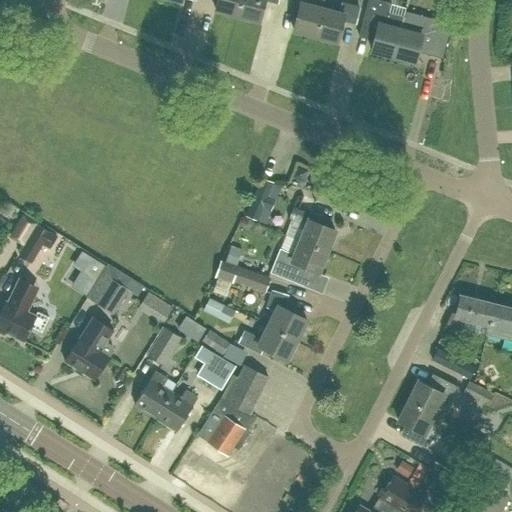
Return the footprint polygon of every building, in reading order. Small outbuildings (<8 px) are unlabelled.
[(217,0),(215,10),(237,15),(240,0),(217,0)] [(240,0),(237,15),(258,21),(263,0),(267,0),(277,2),(277,0),(240,0)] [(315,36),(322,8),(306,4),(306,0),(295,0),(294,6),(299,8),(293,30),(315,36)] [(376,0),(367,0),(359,36),(374,40),(371,51),(393,56),(400,29),(403,17),(387,13),(390,4),(376,0)] [(322,8),(315,36),(336,42),(342,20),(354,23),(358,8),(342,4),(338,13),(322,8)] [(405,8),(390,4),(387,13),(403,17),(405,8)] [(400,29),(393,56),(414,62),(418,49),(442,55),(450,24),(420,16),(416,33),(400,29)] [(0,101),(0,114),(0,115),(0,117),(0,118),(10,120),(12,103),(0,101)] [(132,114),(62,102),(56,135),(115,145),(114,153),(125,155),(132,114)] [(42,198),(57,145),(46,142),(34,182),(26,180),(23,192),(42,198)] [(176,187),(180,171),(221,181),(216,198),(235,202),(243,171),(169,153),(161,183),(176,187)] [(295,166),(292,177),(302,180),(306,169),(295,166)] [(113,200),(126,205),(138,172),(125,167),(113,200)] [(133,217),(145,220),(155,182),(144,179),(133,217)] [(244,216),(258,221),(271,187),(257,181),(244,216)] [(159,218),(176,216),(175,202),(158,204),(159,218)] [(300,241),(326,251),(334,230),(313,222),(315,217),(293,208),(289,218),(306,225),(300,241)] [(9,238),(22,245),(35,222),(23,215),(9,238)] [(32,263),(43,245),(50,249),(57,236),(38,224),(20,256),(32,263)] [(318,272),(326,251),(300,241),(294,254),(279,248),(270,272),(297,283),(304,266),(318,272)] [(225,260),(236,264),(241,249),(230,246),(225,260)] [(82,252),(75,263),(85,269),(75,285),(87,291),(103,265),(82,252)] [(264,291),(269,278),(220,261),(215,277),(218,278),(213,291),(226,296),(230,283),(233,284),(234,281),(264,291)] [(128,290),(137,295),(142,286),(107,264),(87,297),(113,313),(128,290)] [(49,317),(37,312),(35,316),(22,309),(34,286),(19,279),(8,302),(5,301),(0,312),(0,329),(23,341),(30,327),(42,333),(49,318),(48,318),(49,317)] [(268,325),(296,340),(306,320),(282,308),(286,296),(272,291),(268,307),(275,311),(268,325)] [(488,324),(493,305),(460,296),(455,314),(452,313),(443,329),(454,334),(462,318),(488,324),(485,334),(488,324)] [(208,298),(202,310),(214,316),(220,304),(208,298)] [(488,324),(485,334),(511,341),(511,309),(493,305),(488,324)] [(105,342),(113,330),(92,317),(79,338),(64,361),(94,379),(113,350),(112,346),(105,342)] [(286,360),(296,340),(268,325),(260,340),(244,332),(239,342),(260,352),(262,348),(286,360)] [(162,364),(178,337),(163,328),(147,355),(162,364)] [(202,340),(222,353),(228,343),(208,330),(202,340)] [(205,363),(198,375),(220,388),(234,365),(202,346),(195,357),(205,363)] [(471,376),(474,368),(470,364),(437,348),(431,361),(464,376),(465,374),(471,376)] [(267,377),(244,365),(238,377),(261,389),(267,377)] [(155,371),(134,405),(155,418),(171,392),(176,384),(155,371)] [(433,414),(442,419),(458,387),(436,376),(430,387),(418,381),(408,401),(433,414)] [(249,413),(255,401),(261,389),(238,377),(235,382),(230,379),(220,398),(197,435),(207,442),(206,442),(227,455),(232,447),(238,451),(251,431),(245,427),(253,415),(249,413)] [(463,392),(488,405),(493,394),(468,381),(463,392)] [(185,390),(180,397),(171,392),(155,418),(176,431),(197,398),(185,390)] [(429,421),(433,414),(408,401),(398,421),(408,427),(403,437),(426,448),(438,425),(429,421)] [(459,484),(466,473),(438,456),(430,467),(459,484)] [(479,511),(490,511),(501,494),(507,482),(487,472),(468,506),(479,511)] [(389,511),(406,485),(392,476),(369,511),(359,506),(354,511),(389,511)] [(414,511),(425,496),(406,485),(389,511),(414,511)]
